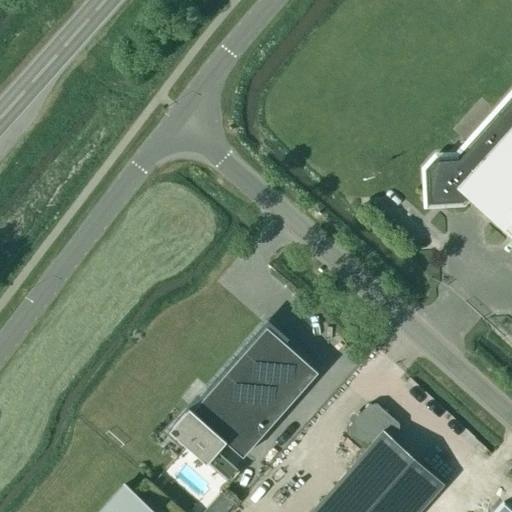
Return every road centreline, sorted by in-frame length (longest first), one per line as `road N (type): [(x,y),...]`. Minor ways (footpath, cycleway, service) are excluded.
road 1 (unclassified): [(511,420),(180,113)]
road 2 (unclassified): [(180,113),(0,349)]
road 3 (trunk): [(0,117),(103,0)]
road 4 (unclassified): [(273,0),(180,113)]
